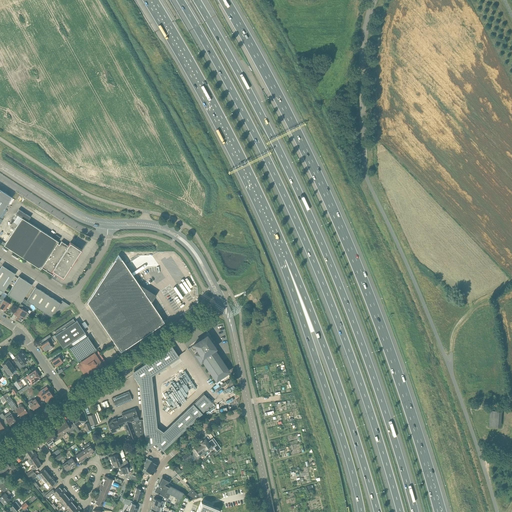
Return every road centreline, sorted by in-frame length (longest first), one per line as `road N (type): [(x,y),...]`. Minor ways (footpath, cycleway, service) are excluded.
road 1 (motorway): [(179,0),(310,255),(399,511)]
road 2 (motorway): [(415,511),(326,253),(196,0)]
road 3 (motorway): [(439,511),(349,245),(224,0)]
road 4 (residential): [(497,511),(432,325),(364,169),(362,48),(374,0)]
road 5 (motorway): [(150,0),(285,258)]
road 6 (motorway): [(285,258),(323,343),(377,511)]
road 7 (motorway): [(285,258),(361,511)]
road 8 (residential): [(68,400),(217,301)]
road 9 (unclassified): [(144,511),(162,463),(204,425),(249,410)]
road 10 (secondary): [(222,296),(178,233),(153,222),(108,221)]
road 11 (secondary): [(107,227),(174,238),(217,301)]
road 12 (secondary): [(108,221),(80,213),(0,162)]
road 13 (secondary): [(0,170),(74,218),(107,227)]
